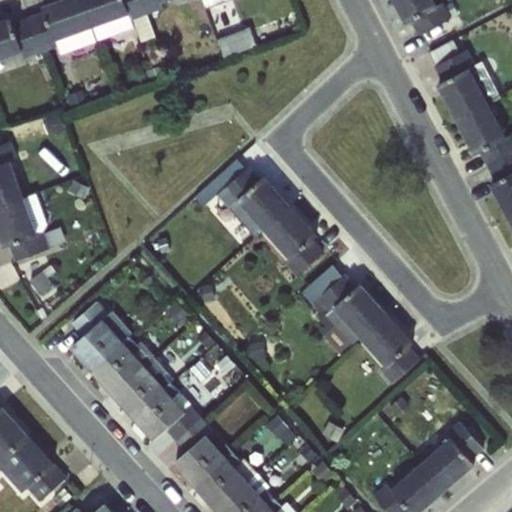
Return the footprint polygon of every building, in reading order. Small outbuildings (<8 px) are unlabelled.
[(45,12),(29,17),(43,53),(60,46),(58,40),(96,27),(84,0),(58,0),(43,6),(45,12)] [(84,0),(96,27),(129,15),(131,21),(149,15),(144,0),(84,0)] [(144,0),(149,15),(166,9),(164,3),(170,0),(144,0)] [(437,4),(435,0),(392,0),(404,24),(410,21),(417,36),(451,18),(443,1),(437,4)] [(11,17),(0,20),(0,61),(23,53),(25,59),(43,53),(29,17),(13,23),(11,17)] [(437,84),(455,119),(488,100),(472,68),(478,65),(469,49),(434,65),(442,81),(437,84)] [(480,152),(487,167),(511,153),(511,132),(507,136),(488,100),(455,119),(474,155),(480,152)] [(0,203),(25,195),(13,160),(19,158),(12,140),(0,144),(0,203)] [(489,185),(507,219),(511,216),(511,153),(487,167),(495,182),(489,185)] [(238,202),(264,231),(293,206),(265,175),(261,179),(250,166),(221,192),(234,206),(238,202)] [(38,231),(25,195),(0,203),(0,237),(3,246),(8,245),(14,260),(50,248),(44,229),(38,231)] [(318,234),(293,206),(264,231),(289,259),(284,263),(297,277),(325,252),(313,239),(318,234)] [(353,346),(360,338),(389,312),(361,281),(357,285),(346,273),(333,263),(303,293),(317,298),(328,311),(324,313),(353,346)] [(91,371),(137,344),(122,326),(116,331),(105,319),(110,315),(98,300),(71,324),(82,337),(71,347),(91,371)] [(414,341),(389,312),(360,338),(385,365),(380,369),(393,383),(421,358),(409,345),(414,341)] [(137,344),(91,371),(112,395),(148,368),(145,364),(155,356),(141,340),(137,344)] [(148,368),(112,395),(133,419),(176,388),(163,372),(157,377),(148,368)] [(175,440),(201,416),(176,388),(133,419),(152,441),(166,429),(175,440)] [(0,401),(0,458),(28,433),(0,401)] [(201,416),(175,440),(185,452),(174,461),(195,486),(234,451),(225,442),(219,447),(208,434),(213,430),(201,416)] [(449,439),(418,464),(443,493),(475,467),(471,462),(484,452),(460,422),(445,435),(449,439)] [(28,433),(0,458),(0,469),(22,493),(27,488),(39,502),(67,477),(28,433)] [(234,451),(195,486),(214,508),(260,475),(244,460),(242,461),(234,451)] [(420,511),(443,493),(418,464),(390,488),(386,483),(372,495),(386,511),(420,511)] [(260,475),(214,508),(217,511),(260,511),(275,496),(260,475)] [(275,496),(260,511),(295,511),(286,501),(282,504),(275,496)] [(114,511),(105,502),(94,511),(81,511),(78,508),(72,511),(114,511)]
